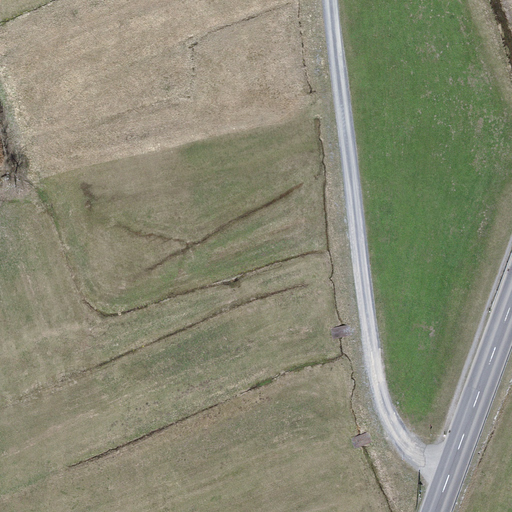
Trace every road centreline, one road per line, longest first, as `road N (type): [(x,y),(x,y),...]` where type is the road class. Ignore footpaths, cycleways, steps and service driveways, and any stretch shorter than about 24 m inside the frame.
road 1 (track): [(330,0),(379,389),(410,447),(451,466)]
road 2 (secondary): [(435,511),(511,301)]
